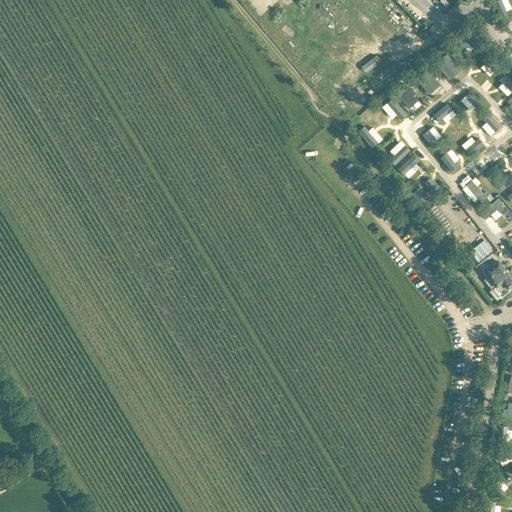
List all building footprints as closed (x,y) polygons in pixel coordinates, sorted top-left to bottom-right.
[(264,0),(263,0),(258,5),(270,18),(276,13),(273,10),(265,1),(264,0)] [(366,0),(358,0),(357,2),(360,5),(370,15),(371,16),(377,10),(366,0)] [(386,0),(375,0),(386,11),(392,5),(387,0),(386,0)] [(498,0),(494,2),(500,17),(507,14),(506,11),(501,0),(498,0)] [(316,6),(310,12),(323,24),(328,18),(326,15),(317,7),(316,6)] [(397,11),(391,16),(406,32),(412,26),(407,22),(397,11)] [(425,24),(424,24),(430,31),(445,18),(440,11),(437,14),(425,24)] [(382,16),(376,22),(379,25),(390,36),(391,36),(396,30),(382,16)] [(280,17),(274,23),(285,35),(291,30),(288,26),(280,17)] [(333,24),(328,29),(343,44),(348,39),(348,38),(337,28),(333,24)] [(468,32),(462,37),(473,48),(477,53),(483,48),(468,32)] [(296,35),(289,41),(301,54),(307,48),(305,46),(297,36),(296,35)] [(401,36),(396,41),(398,44),(407,52),(407,53),(413,47),(401,36)] [(352,42),(347,48),(358,59),(364,54),(362,51),(353,43),(352,42)] [(311,54),(305,59),(319,75),(325,70),(324,69),(314,58),(311,54)] [(487,54),(481,60),(485,64),(493,72),(494,73),(500,67),(487,54)] [(436,65),(450,81),(462,71),(448,55),(436,65)] [(368,58),(362,63),(377,79),(383,74),(382,73),(372,62),(368,58)] [(431,67),(418,78),(424,84),(427,81),(437,73),(431,67)] [(511,81),(505,74),(499,80),(502,83),(511,92),(511,91),(511,81)] [(328,75),(322,80),(336,97),(342,92),(341,91),(332,79),(328,75)] [(402,83),(394,90),(397,94),(396,94),(409,110),(419,102),(414,96),(417,93),(416,92),(413,89),(410,91),(409,90),(406,86),(405,87),(402,83)] [(355,89),(345,97),(350,103),(360,95),(355,89)] [(471,91),(465,97),(475,108),(479,112),(485,107),(471,91)] [(392,98),(386,104),(396,115),(400,120),(406,115),(392,98)] [(447,104),(433,115),(439,121),(442,118),(452,110),(447,104)] [(489,113),(483,119),(486,123),(494,132),(495,132),(501,126),(489,113)] [(364,126),(358,131),(372,148),(378,142),(368,131),(364,126)] [(429,130),(422,135),(433,149),(440,143),(437,140),(429,130)] [(465,149),(470,156),(484,145),(478,138),(475,141),(465,149)] [(394,155),(389,159),(395,165),(410,150),(405,144),(394,155)] [(447,152),(440,158),(451,171),(458,166),(455,162),(447,153),(447,152)] [(414,154),(398,169),(403,175),(405,174),(416,163),(419,160),(414,154)] [(496,164),(486,173),(491,179),(501,170),(496,164)] [(507,176),(497,184),(502,191),(511,182),(507,176)] [(433,180),(427,185),(435,195),(441,190),(433,180)] [(478,199),(482,204),(488,199),(473,181),(462,189),(474,203),(478,199)] [(420,192),(414,197),(423,207),(429,202),(420,192)] [(497,301),(501,298),(510,290),(508,288),(511,285),(511,277),(498,260),(488,268),(483,261),(476,266),(482,274),(484,272),(488,276),(484,279),(492,289),(490,291),(497,301)] [(503,409),(502,415),(511,417),(511,403),(508,402),(507,409),(503,409)] [(500,425),(498,441),(506,442),(507,430),(507,426),(500,425)] [(507,448),(493,456),(497,462),(500,461),(510,455),(511,454),(507,448)] [(495,482),(489,488),(501,499),(506,493),(504,491),(495,482)] [(488,500),(486,511),(494,511),(495,505),(496,502),(488,500)]
